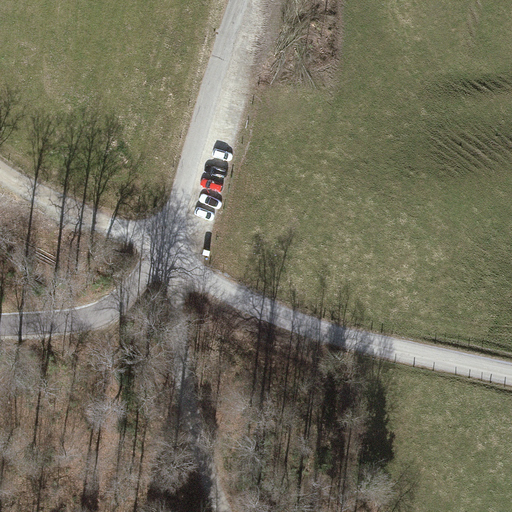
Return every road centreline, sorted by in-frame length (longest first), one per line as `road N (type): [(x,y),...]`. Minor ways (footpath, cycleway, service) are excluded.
road 1 (unclassified): [(245,0),(163,258),(346,337),(511,375)]
road 2 (track): [(163,258),(176,292),(181,365),(222,511)]
road 3 (track): [(0,329),(86,318),(163,258)]
road 4 (track): [(0,175),(163,258)]
